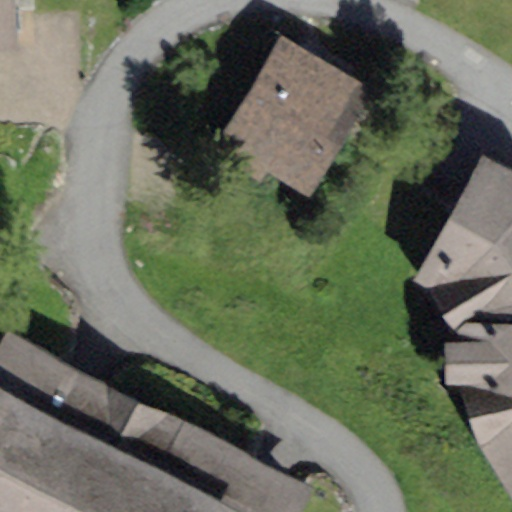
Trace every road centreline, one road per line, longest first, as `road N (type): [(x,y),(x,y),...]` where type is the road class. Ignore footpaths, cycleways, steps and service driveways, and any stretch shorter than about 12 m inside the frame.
road 1 (track): [(256,0),(208,5),(146,34),(101,116),(93,281),(137,321),(363,473),(385,511)]
road 2 (track): [(511,99),(384,19),(315,0)]
